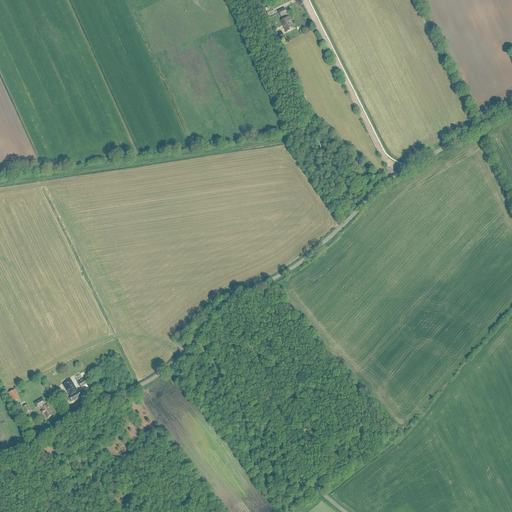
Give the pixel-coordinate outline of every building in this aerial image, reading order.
[(286,19),(281,22),(286,32),(294,28),(289,18),(288,18),(286,15),(287,15),(284,8),(278,11),(281,18),(284,16),(286,19)] [(66,383),(63,385),(70,397),(69,397),(70,398),(68,400),(70,403),(72,402),(81,397),(78,392),(75,386),(74,387),(73,384),(70,379),(66,382),(66,383)] [(20,399),(15,390),(8,393),(13,403),(20,399)] [(52,393),(57,401),(61,399),(57,391),(52,393)] [(51,411),(47,404),(45,406),(44,404),(45,403),(42,398),(34,403),(37,408),(40,406),(43,410),(41,411),(42,414),(44,412),(47,418),(52,415),(50,412),(51,411)]
